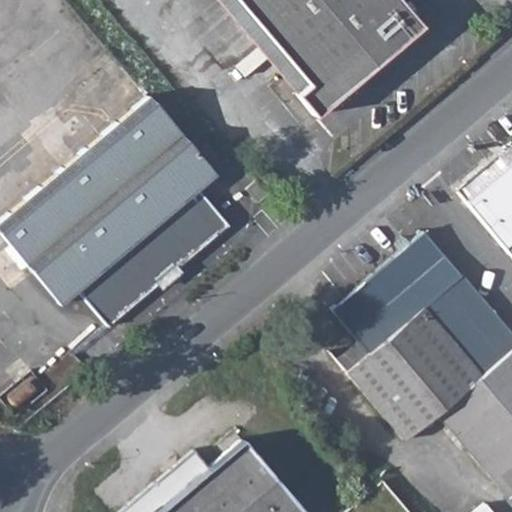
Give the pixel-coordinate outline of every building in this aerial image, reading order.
[(215,0),(293,93),(305,82),(235,0),(215,0)] [(235,0),(305,82),(293,93),(312,114),(419,24),(411,16),(401,3),(398,0),(235,0)] [(404,0),(401,3),(411,16),(423,0),(404,0)] [(146,93),(0,217),(0,235),(56,303),(74,287),(106,325),(226,224),(194,186),(212,172),(146,93)] [(210,119),(231,144),(240,137),(219,112),(210,119)] [(511,140),(455,189),(463,199),(511,157),(511,140)] [(511,157),(463,199),(511,257),(511,157)] [(259,175),(244,188),(255,202),(271,189),(259,175)] [(334,303),(329,308),(349,332),(365,353),(344,371),(403,439),(435,412),(507,496),(511,491),(511,336),(421,229),(408,240),(409,242),(400,250),(336,305),(334,303)] [(394,243),(400,250),(409,242),(408,240),(404,235),(394,243)] [(327,350),(344,371),(365,353),(349,332),(327,350)] [(192,449),(116,511),(302,511),(239,437),(206,466),(192,449)] [(348,511),(397,511),(377,488),(348,511)] [(491,511),(483,502),(471,511),(491,511)]
